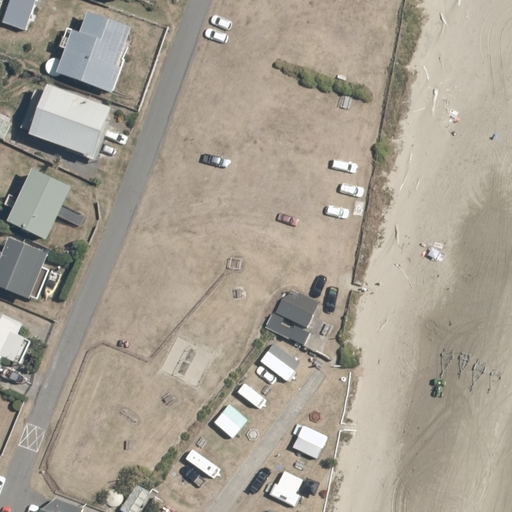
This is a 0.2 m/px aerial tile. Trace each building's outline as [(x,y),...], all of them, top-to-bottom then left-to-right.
[(35,0),(9,0),(2,22),(25,30),(35,0)] [(78,32),(70,30),(64,28),(59,47),(64,48),(56,74),(109,90),(129,23),(85,9),(78,32)] [(110,107),(45,83),(27,133),(92,156),(110,107)] [(12,119),(0,113),(0,137),(3,139),(12,119)] [(68,187),(30,169),(6,221),(45,238),(68,187)] [(47,251),(2,235),(0,240),(0,286),(38,300),(49,268),(43,265),(47,251)] [(327,322),(314,316),(319,304),(286,287),(266,327),(321,355),(329,340),(320,335),(327,322)] [(19,324),(0,317),(0,356),(22,363),(31,339),(16,334),(19,324)] [(139,511),(152,492),(136,482),(119,510),(122,511),(139,511)]
